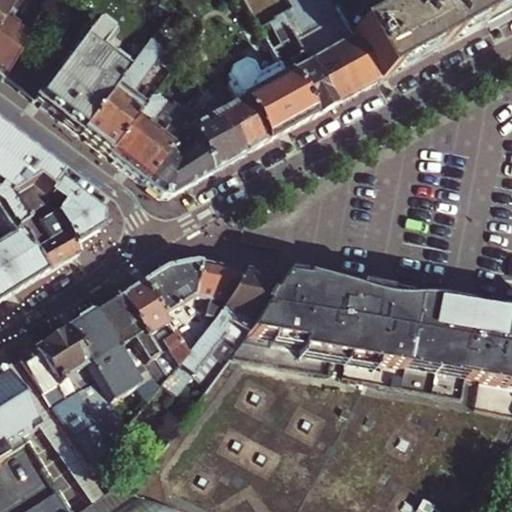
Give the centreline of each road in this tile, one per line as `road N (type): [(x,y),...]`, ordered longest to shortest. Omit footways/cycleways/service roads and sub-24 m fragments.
road 1 (residential): [(511,45),(150,247)]
road 2 (residential): [(0,103),(111,187),(150,247)]
road 3 (residential): [(150,247),(0,339)]
